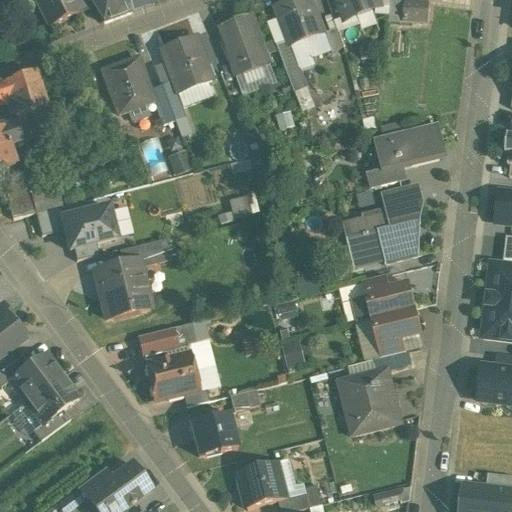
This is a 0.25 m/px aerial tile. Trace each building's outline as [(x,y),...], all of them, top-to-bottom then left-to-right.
[(69,0),(32,0),(49,31),(78,17),(77,17),(69,0)] [(85,0),(69,0),(77,17),(92,9),(88,4),(85,0)] [(101,0),(85,0),(88,4),(92,9),(103,25),(117,20),(111,7),(107,9),(101,0)] [(101,0),(107,9),(111,7),(125,0),(124,0),(101,0)] [(125,0),(111,7),(117,20),(131,15),(125,0)] [(150,0),(124,0),(125,0),(131,15),(153,6),(150,0)] [(310,0),(302,0),(275,10),(288,45),(290,50),(324,37),(310,0)] [(374,0),(336,0),(338,5),(343,4),(349,19),(378,8),(374,0)] [(404,5),(391,4),(388,23),(402,24),(404,5)] [(429,6),(404,5),(402,24),(427,25),(429,6)] [(252,18),(218,31),(236,80),(270,67),(252,18)] [(211,83),(195,40),(159,53),(171,85),(175,97),(211,83)] [(288,45),(277,48),(287,76),(299,72),(292,53),(290,50),(288,45)] [(137,62),(101,75),(117,118),(153,105),(149,94),(137,62)] [(35,75),(0,86),(0,107),(9,105),(16,128),(21,145),(53,135),(35,75)] [(171,85),(160,90),(173,125),(184,121),(175,97),(171,85)] [(173,125),(160,90),(149,94),(153,105),(162,129),(173,125)] [(409,132),(406,122),(387,128),(389,137),(409,132)] [(16,128),(0,132),(0,172),(14,168),(8,149),(21,145),(16,128)] [(437,128),(383,142),(388,162),(380,164),(382,175),(383,176),(397,173),(439,162),(436,152),(443,150),(437,128)] [(115,161),(89,168),(93,182),(119,174),(115,161)] [(397,173),(383,176),(382,175),(367,178),(371,191),(400,184),(397,173)] [(55,185),(28,192),(35,216),(58,210),(61,210),(55,185)] [(418,190),(389,197),(393,214),(416,208),(416,210),(422,208),(418,190)] [(28,192),(6,197),(12,222),(35,216),(28,192)] [(511,195),(499,194),(495,226),(511,228),(511,195)] [(255,196),(233,201),(238,219),(260,214),(255,196)] [(393,214),(363,221),(364,226),(343,231),(353,269),(383,262),(385,266),(417,258),(410,229),(420,226),(416,210),(416,208),(393,214)] [(58,210),(35,216),(40,239),(64,234),(61,222),(62,222),(58,210)] [(95,247),(116,242),(108,211),(62,222),(61,222),(64,234),(68,254),(73,253),(95,247)] [(511,240),(506,240),(502,268),(511,269),(511,240)] [(165,242),(118,254),(122,268),(138,264),(140,271),(170,264),(165,242)] [(95,247),(73,253),(76,264),(98,259),(95,247)] [(122,268),(94,275),(105,322),(150,312),(140,271),(138,264),(122,268)] [(511,269),(502,268),(491,267),(482,341),(511,345),(511,269)] [(386,278),(363,284),(366,297),(389,291),(386,278)] [(389,291),(366,297),(373,322),(413,312),(407,287),(389,291)] [(413,312),(373,322),(379,348),(402,342),(420,338),(413,312)] [(0,320),(0,359),(23,343),(9,324),(13,321),(8,315),(0,320)] [(172,331),(137,340),(142,359),(177,351),(172,331)] [(303,342),(286,347),(292,367),(309,362),(303,342)] [(402,342),(379,348),(382,361),(405,355),(402,342)] [(189,356),(144,368),(154,404),(166,401),(166,403),(182,399),(182,397),(198,393),(189,356)] [(28,369),(10,383),(26,405),(61,380),(44,357),(28,369)] [(21,359),(0,375),(0,390),(0,391),(10,383),(28,369),(21,359)] [(511,372),(482,370),(478,404),(511,407),(511,372)] [(388,372),(337,385),(351,440),(401,428),(388,372)] [(61,380),(26,405),(42,427),(43,428),(62,414),(77,402),(61,380)] [(206,393),(182,399),(185,410),(208,404),(206,393)] [(255,393),(229,399),(233,415),(258,409),(255,393)] [(62,414),(43,428),(42,427),(32,434),(40,445),(69,423),(62,414)] [(228,418),(190,427),(198,459),(218,454),(218,456),(236,452),(228,418)] [(295,489),(288,463),(277,466),(286,502),(305,497),(304,493),(305,493),(303,487),(295,489)] [(277,466),(238,476),(247,511),(252,511),(278,505),(286,503),(286,502),(277,466)] [(111,482),(89,498),(90,499),(99,511),(123,511),(150,493),(131,467),(111,482)] [(104,472),(77,492),(85,503),(90,499),(89,498),(111,482),(104,472)] [(511,480),(488,478),(486,492),(511,494),(511,480)] [(305,497),(286,502),(286,503),(278,505),(279,511),(307,511),(322,508),(317,490),(305,493),(304,493),(305,497)] [(461,511),(511,511),(511,494),(486,492),(486,495),(464,492),(461,511)]
